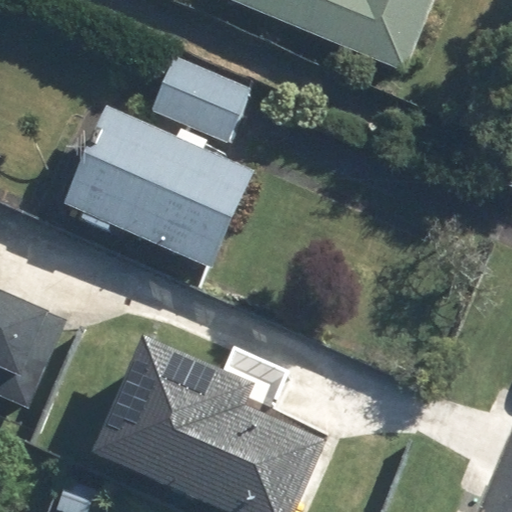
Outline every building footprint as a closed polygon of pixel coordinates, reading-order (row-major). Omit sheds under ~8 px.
[(445,0),(224,0),(223,3),(412,80),(445,0)] [(257,92),(179,60),(156,115),(234,147),(257,92)] [(263,178),(113,111),(71,206),(220,273),(263,178)] [(60,319),(0,294),(0,369),(33,384),(60,319)] [(310,511),(339,448),(255,412),(264,390),(154,342),(102,462),(217,511),(310,511)]
